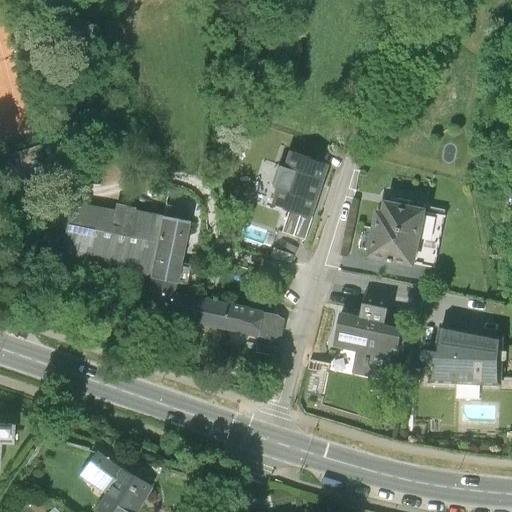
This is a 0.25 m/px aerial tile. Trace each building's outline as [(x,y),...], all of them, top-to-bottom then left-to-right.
[(316,208),(331,158),(297,147),(292,162),(285,160),(279,179),(286,181),(281,197),(316,208)] [(124,205),(82,196),(75,227),(70,251),(158,269),(171,209),(125,200),(124,205)] [(439,209),(398,201),(396,212),(390,211),(381,258),(427,267),(439,209)] [(195,214),(171,209),(158,269),(183,274),(195,214)] [(55,248),(70,251),(75,227),(60,224),(55,248)] [(183,274),(158,269),(152,301),(267,323),(272,309),(274,304),(181,285),(183,274)] [(391,296),(367,291),(361,317),(341,313),(335,345),(358,350),(354,373),(385,379),(392,347),(397,348),(401,327),(385,324),(391,296)] [(287,338),(295,317),(272,309),(267,323),(265,330),(287,338)] [(503,343),(439,330),(438,356),(423,353),(421,364),(434,366),(431,386),(460,386),(460,405),(480,406),(480,389),(503,389),(503,343)] [(0,413),(0,438),(11,439),(12,414),(0,413)] [(124,474),(99,454),(83,475),(108,494),(99,511),(138,511),(153,489),(124,474)]
